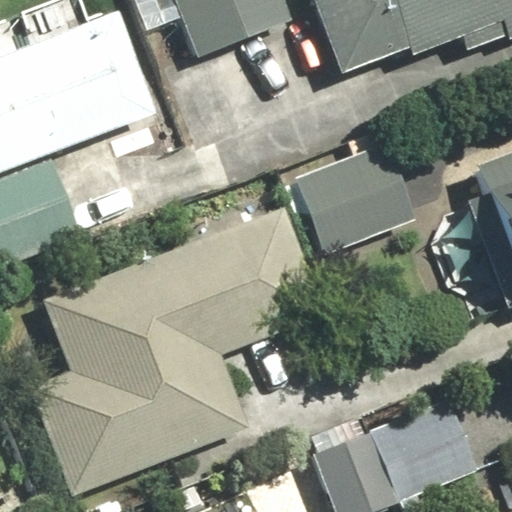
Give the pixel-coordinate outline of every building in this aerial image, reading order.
[(115,0),(131,38),(164,25),(180,65),(278,25),(267,0),(115,0)] [(511,0),(287,0),(318,77),(381,52),(386,64),(440,43),(446,58),(511,32),(511,0)] [(0,169),(132,116),(91,14),(2,50),(0,44),(0,169)] [(276,178),(307,259),(398,224),(368,144),(276,178)] [(511,312),(511,150),(445,177),(500,317),(511,312)] [(0,267),(66,240),(34,161),(0,175),(0,267)] [(28,305),(54,371),(8,389),(52,501),(230,431),(202,360),(305,320),(263,213),(28,305)] [(432,403),(291,458),(312,511),(374,511),(462,478),(432,403)] [(511,464),(499,469),(511,501),(511,464)]
